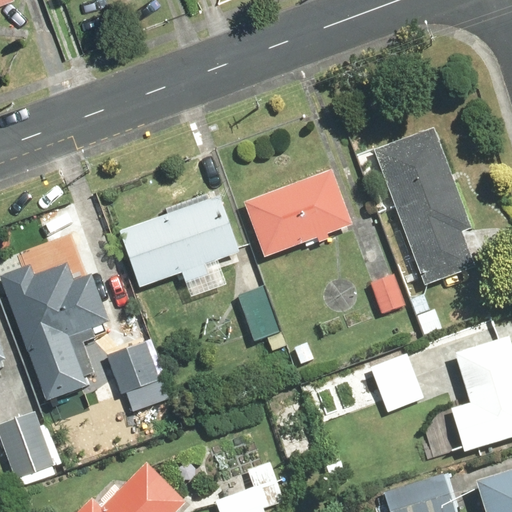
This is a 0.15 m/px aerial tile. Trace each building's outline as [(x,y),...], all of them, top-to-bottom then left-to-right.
[(436,129),(373,150),(419,289),(474,271),(461,234),(470,232),(436,129)] [(330,170),(241,204),(262,259),(351,225),(330,170)] [(220,189),(208,194),(163,209),(165,215),(118,232),(139,292),(182,277),(185,284),(245,263),(220,189)] [(38,263),(0,278),(0,286),(47,404),(86,388),(66,339),(106,323),(88,276),(74,282),(67,264),(42,274),(38,263)] [(396,275),(369,284),(380,316),(406,308),(396,275)] [(261,288),(234,297),(250,343),(276,335),(261,288)] [(511,438),(511,360),(505,339),(452,356),(468,406),(448,413),(461,455),(511,438)] [(158,382),(141,341),(102,357),(118,398),(158,382)] [(403,357),(370,370),(386,414),(420,401),(403,357)] [(35,410),(0,421),(0,444),(12,483),(19,481),(21,487),(52,476),(49,468),(59,466),(45,424),(40,426),(35,410)] [(90,499),(76,511),(183,511),(186,509),(144,463),(97,507),(90,499)] [(511,511),(511,470),(472,483),(480,511),(511,511)] [(455,511),(448,478),(381,493),(385,511),(455,511)]
